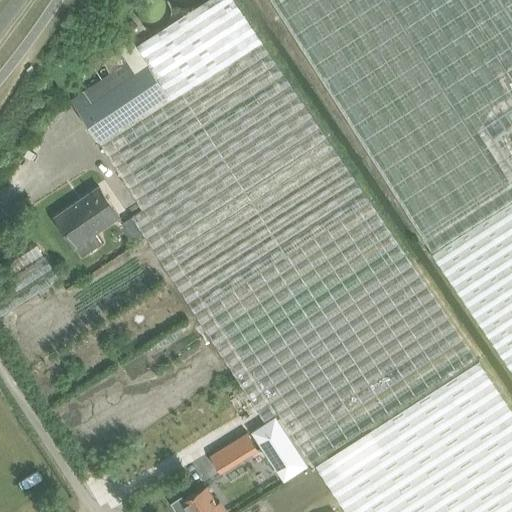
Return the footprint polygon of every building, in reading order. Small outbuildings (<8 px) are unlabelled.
[(148,63),(168,95),(258,37),(232,0),(207,0),(136,46),(148,63)] [(138,13),(141,20),(146,25),(153,28),(160,27),(166,23),(170,17),(171,9),(169,2),(166,0),(142,0),(139,6),(138,13)] [(511,0),(271,0),(430,250),(468,225),(511,196),(511,77),(506,69),(511,64),(511,0)] [(131,20),(121,28),(127,35),(137,27),(131,20)] [(511,511),(511,203),(432,255),(457,289),(511,371),(511,410),(494,385),(439,304),(430,289),(344,165),(258,37),(168,95),(98,142),(141,210),(132,216),(138,227),(263,421),(277,412),(312,465),(314,463),(346,511),(511,511)] [(78,110),(98,142),(168,95),(148,63),(136,46),(134,47),(131,43),(120,50),(121,51),(102,64),(109,73),(70,99),(78,110)] [(55,102),(40,120),(46,126),(61,108),(55,102)] [(54,217),(74,247),(81,257),(101,243),(94,234),(118,217),(98,189),(77,203),(76,202),(54,217)] [(0,282),(1,285),(0,285),(0,316),(58,278),(37,246),(0,268),(0,282)] [(275,416),(251,432),(283,481),(307,466),(275,416)] [(247,432),(209,455),(220,473),(258,450),(247,432)] [(181,496),(170,503),(175,511),(225,511),(219,502),(215,504),(205,487),(184,500),(181,496)]
